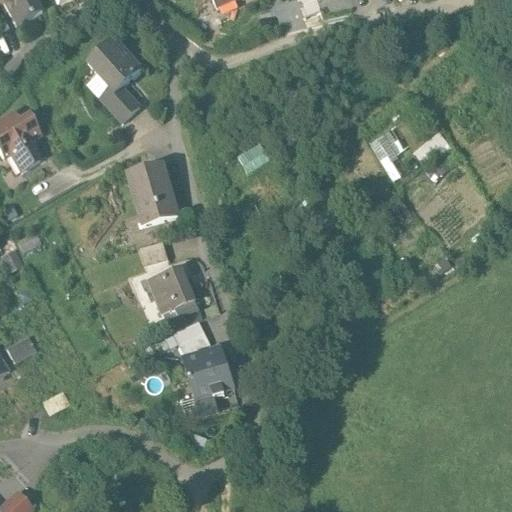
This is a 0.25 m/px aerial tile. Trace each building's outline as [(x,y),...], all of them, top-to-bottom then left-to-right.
[(42,15),(32,0),(0,0),(0,2),(3,8),(2,8),(16,30),(27,23),(27,24),(42,15)] [(210,0),(217,14),(247,0),(210,0)] [(315,6),(312,0),(294,0),(304,24),(322,17),(317,5),(315,6)] [(111,95),(118,89),(123,95),(142,76),(115,47),(89,72),(111,95)] [(140,112),(123,95),(118,89),(111,95),(101,105),(123,128),(140,112)] [(12,119),(0,126),(0,155),(3,161),(10,156),(22,174),(40,162),(29,145),(39,138),(28,122),(18,128),(12,119)] [(387,169),(410,157),(398,135),(375,147),(387,169)] [(428,170),(453,149),(444,138),(419,159),(428,170)] [(238,161),(248,178),(271,166),(261,148),(238,161)] [(167,181),(163,167),(129,178),(137,203),(134,204),(142,229),(177,219),(166,182),(167,181)] [(167,263),(161,245),(139,252),(144,269),(167,263)] [(446,264),(435,273),(442,281),(452,272),(446,264)] [(188,290),(180,271),(141,286),(144,293),(149,291),(162,318),(164,317),(195,304),(198,302),(192,288),(188,290)] [(203,322),(195,304),(164,317),(172,336),(203,322)] [(210,348),(198,325),(174,338),(185,360),(210,348)] [(27,341),(6,352),(14,367),(35,355),(27,341)] [(233,393),(221,355),(211,359),(209,355),(199,358),(200,362),(185,367),(191,386),(190,387),(191,389),(192,388),(198,405),(213,400),(214,404),(224,401),(223,397),(233,393)] [(69,408),(62,396),(43,406),(49,419),(69,408)] [(2,511),(30,511),(17,498),(2,511)]
